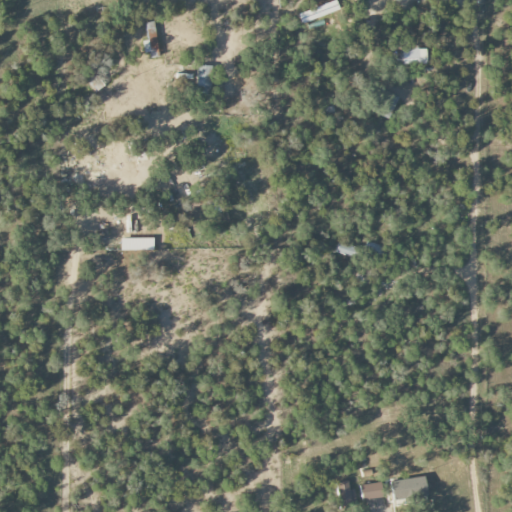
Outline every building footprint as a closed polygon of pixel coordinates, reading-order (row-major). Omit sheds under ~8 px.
[(298,12),(301,22),(340,12),(337,3),(298,12)] [(157,53),(156,32),(147,33),(148,41),(144,41),(144,53),(157,53)] [(398,60),(427,61),(428,47),(399,46),(398,60)] [(210,66),(196,66),(197,96),(211,96),(210,66)] [(104,86),(96,76),(87,83),(95,93),(104,86)] [(375,114),(390,119),(398,96),(383,91),(375,114)] [(147,142),(133,142),(133,157),(148,156),(147,142)] [(153,250),(153,238),(120,239),(121,251),(153,250)] [(335,252),(352,258),(355,248),(338,243),(335,252)] [(383,245),(365,243),(362,260),(381,263),(383,245)] [(390,481),(393,503),(428,499),(425,477),(390,481)] [(358,503),(355,489),(349,490),(347,482),(335,484),(339,507),(358,503)] [(381,498),(379,483),(359,486),(361,500),(381,498)]
